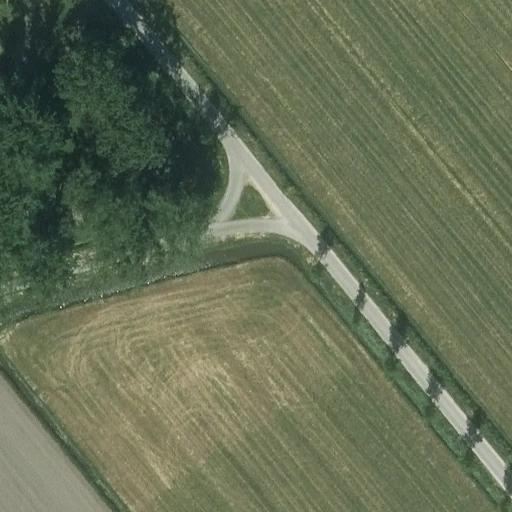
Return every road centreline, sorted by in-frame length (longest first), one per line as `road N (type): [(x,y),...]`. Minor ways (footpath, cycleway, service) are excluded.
road 1 (unclassified): [(511,485),(307,233)]
road 2 (unclassified): [(0,289),(204,234)]
road 3 (unclassified): [(242,155),(109,0)]
